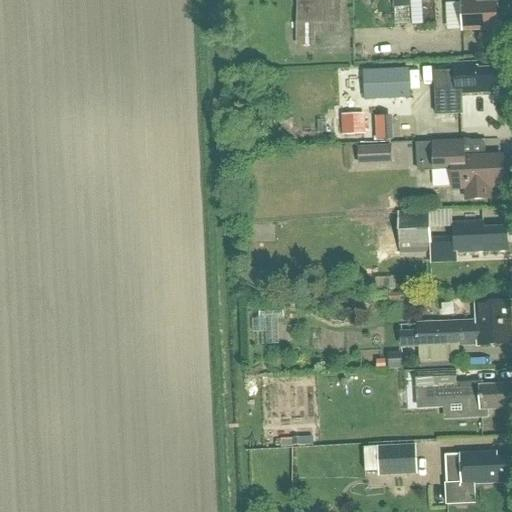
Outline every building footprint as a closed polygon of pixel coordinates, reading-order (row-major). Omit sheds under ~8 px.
[(336,35),(338,0),(297,0),(295,46),(315,47),(315,34),(336,35)] [(410,0),(393,0),(394,10),(411,9),(410,0)] [(477,6),(477,1),(463,2),(464,33),(498,31),(496,5),(477,6)] [(477,71),(477,65),(454,66),(455,74),(435,75),(437,117),(465,116),(464,96),(493,94),(493,88),(500,88),(499,70),(477,71)] [(409,71),(365,74),(366,102),(410,99),(409,71)] [(418,115),(401,116),(402,141),(419,141),(418,115)] [(390,118),(377,118),(378,142),(391,142),(390,118)] [(364,120),(344,121),(345,136),(365,136),(364,120)] [(463,161),(463,145),(417,147),(419,173),(453,171),(454,191),(466,190),(467,202),(491,201),(490,189),(504,188),(503,159),(463,161)] [(390,147),(358,148),(359,168),(391,166),(390,147)] [(399,245),(400,254),(431,254),(430,212),(401,213),(396,214),(396,218),(398,234),(398,245),(399,245)] [(453,225),(454,256),(507,254),(506,228),(483,229),(483,223),(453,225)] [(400,294),(389,295),(390,304),(400,303),(400,294)] [(418,331),(400,332),(401,350),(479,346),(479,348),(511,346),(511,337),(510,305),(477,306),(477,324),(418,327),(418,331)] [(456,387),(455,372),(426,374),(427,388),(428,388),(428,402),(468,400),(469,419),(486,418),(486,412),(511,410),(511,387),(481,389),(481,386),(456,387)] [(378,478),(417,476),(415,446),(377,447),(378,478)] [(511,459),(496,460),(496,456),(460,457),(461,484),(445,485),(446,505),(474,504),(473,485),(511,484),(511,479),(511,478),(511,459)]
